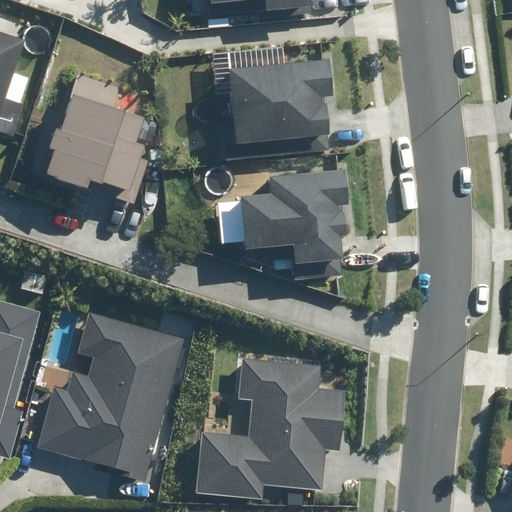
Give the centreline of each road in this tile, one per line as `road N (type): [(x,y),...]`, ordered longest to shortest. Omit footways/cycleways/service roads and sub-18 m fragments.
road 1 (residential): [(439,361),(0,214)]
road 2 (residential): [(421,0),(445,226),(439,361)]
road 3 (residential): [(439,361),(426,511)]
